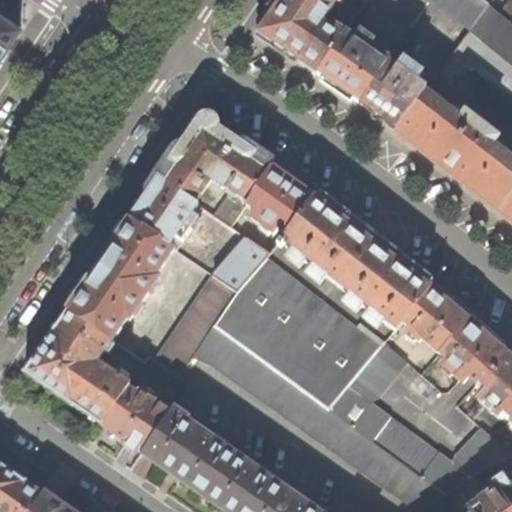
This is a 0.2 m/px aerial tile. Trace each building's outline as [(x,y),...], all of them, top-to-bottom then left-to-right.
[(277,0),(256,32),(316,73),(343,34),(323,19),(336,0),(277,0)] [(430,0),(470,27),(488,4),(481,0),(430,0)] [(511,0),(507,0),(498,12),(511,23),(511,0)] [(335,87),(358,102),(387,60),(394,51),(409,28),(372,3),(356,25),(381,42),(375,50),(356,36),(354,38),(345,32),(343,34),(316,73),(335,87)] [(511,65),(511,23),(498,12),(489,5),(488,4),(470,27),(468,29),(511,65)] [(0,18),(0,63),(21,33),(0,18)] [(409,28),(394,51),(405,59),(421,37),(409,28)] [(378,117),(394,128),(424,89),(425,87),(416,81),(422,73),(403,59),(397,66),(387,60),(358,102),(378,117)] [(461,180),(496,209),(511,190),(511,158),(503,152),(508,145),(498,138),(498,136),(466,111),(465,111),(454,103),(449,109),(424,89),(394,128),(461,180)] [(176,151),(157,178),(194,202),(210,179),(223,187),(224,185),(231,190),(214,216),(230,227),(246,203),(274,164),(201,114),(176,151)] [(294,179),(274,164),(246,203),(254,209),(250,216),(274,233),(278,227),(286,232),(314,193),(294,179)] [(140,203),(129,219),(173,249),(175,250),(198,217),(192,212),(197,204),(194,202),(157,178),(140,203)] [(511,222),(511,190),(496,209),(511,222)] [(346,218),(314,193),(286,232),(281,240),(395,329),(402,321),(432,285),(400,260),(346,218)] [(89,278),(67,310),(111,340),(113,341),(128,317),(130,319),(158,277),(156,275),(173,249),(129,219),(89,278)] [(245,237),(212,275),(236,292),(266,257),(270,253),(245,237)] [(380,348),(266,257),(236,292),(214,326),(328,410),(380,348)] [(178,377),(193,356),(214,326),(236,292),(212,275),(154,360),(178,377)] [(449,300),(432,285),(402,321),(409,327),(407,330),(420,341),(422,339),(439,353),(470,317),(449,300)] [(72,404),(102,425),(128,388),(130,384),(96,361),(111,340),(67,310),(47,340),(25,372),(71,404),(72,404)] [(487,333),(470,317),(439,353),(445,358),(440,365),(458,380),(464,374),(476,385),(478,382),(507,351),(487,333)] [(406,503),(414,511),(420,511),(444,495),(441,493),(328,410),(214,326),(193,356),(211,364),(406,503)] [(385,343),(380,348),(328,410),(441,493),(492,438),(482,429),(448,463),(370,403),(406,361),(385,343)] [(511,355),(507,351),(478,382),(484,388),(475,397),(497,417),(502,411),(509,417),(509,420),(511,417),(511,355)] [(123,439),(141,453),(170,411),(157,401),(155,403),(138,391),(136,393),(128,388),(102,425),(123,439)] [(182,481),(218,507),(249,463),(229,450),(231,445),(216,435),(213,439),(199,429),(201,424),(187,415),(184,419),(171,410),(170,411),(141,453),(182,481)] [(511,456),(492,438),(441,493),(444,495),(483,467),(511,456)] [(0,511),(30,511),(44,494),(0,463),(0,511)] [(226,511),(325,511),(326,511),(311,500),(308,505),(285,488),(288,485),(272,473),(269,478),(249,463),(218,507),(226,511)] [(511,480),(508,484),(500,474),(492,480),(495,485),(511,508),(511,480)] [(511,511),(511,508),(495,485),(477,498),(480,503),(469,511),(470,511),(511,511)] [(69,511),(44,494),(30,511),(69,511)]
